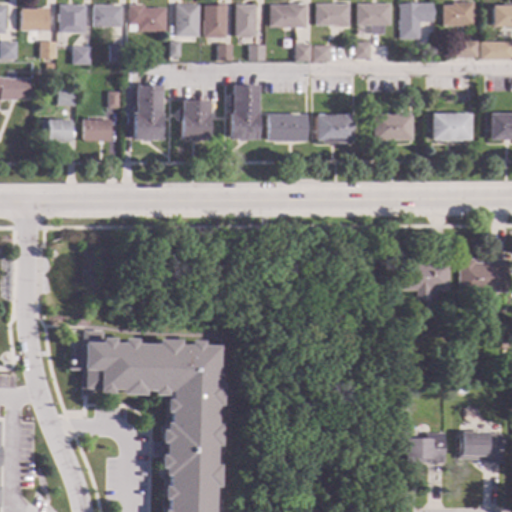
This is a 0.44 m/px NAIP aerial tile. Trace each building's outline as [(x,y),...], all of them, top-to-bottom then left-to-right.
[(469,27),(439,27),(439,7),(449,7),(449,3),(469,3),(469,27)] [(221,38),(200,38),(200,6),(213,6),(213,4),(221,4),(221,38)] [(428,23),(416,24),(416,40),(396,40),(396,4),(428,4),(428,23)] [(302,28),(265,29),(265,7),(283,7),(283,5),(302,5),(302,28)] [(386,27),(379,27),(379,32),(368,32),(368,27),(353,27),(353,5),(386,5),(386,27)] [(82,34),(56,34),(56,7),(82,6),(82,34)] [(118,28),(90,28),(90,6),(117,6),(118,28)] [(140,9),(162,9),(162,33),(134,33),(134,25),(125,25),(125,6),(140,6),(140,9)] [(195,37),(172,37),(171,6),(194,6),(195,37)] [(252,38),(231,38),(231,6),(251,6),(252,38)] [(345,27),(311,27),(311,6),(344,6),(345,27)] [(511,27),(488,27),(488,7),(511,6),(511,27)] [(46,32),(18,32),(18,10),(46,9),(46,32)] [(52,59),(37,59),(37,42),(52,42),(52,59)] [(177,58),(166,58),(166,42),(176,42),(177,58)] [(474,58),(447,58),(447,42),(474,42),(474,58)] [(14,61),(0,61),(0,43),(14,43),(14,61)] [(509,60),(478,61),(478,43),(509,43),(509,60)] [(366,60),(351,60),(351,44),(366,44),(366,60)] [(228,62),(213,62),(213,45),(228,45),(228,62)] [(260,62),(244,62),(244,46),(260,46),(260,62)] [(307,63),(290,63),(290,46),(307,46),(307,63)] [(121,63),(111,63),(111,47),(121,47),(121,63)] [(326,48),(326,63),(309,63),(309,47),(326,48)] [(87,66),(69,66),(69,51),(87,51),(87,66)] [(5,81),(25,81),(25,99),(14,99),(14,101),(0,100),(0,79),(5,79),(5,81)] [(254,141),(238,141),(225,141),(225,114),(227,114),(227,86),(254,86),(254,141)] [(158,141),(142,141),(129,141),(128,114),(131,114),(131,87),(158,87),(158,141)] [(72,107),(54,107),(54,90),(72,89),(72,107)] [(116,109),(106,109),(106,93),(116,93),(116,109)] [(205,141),(190,141),(176,141),(176,115),(178,115),(177,102),(205,101),(205,141)] [(302,142),(262,142),(262,116),(302,115),(302,142)] [(407,141),(386,141),(369,141),(368,115),(406,115),(407,141)] [(466,142),(446,142),(427,142),(427,115),(466,115),(466,142)] [(511,141),(503,141),(485,141),(485,115),(511,115),(511,141)] [(349,142),(342,142),(342,145),(318,145),(318,142),(312,142),(311,116),(348,116),(349,142)] [(66,143),(39,143),(39,121),(66,121),(66,143)] [(108,142),(80,142),(80,121),(108,121),(108,142)] [(505,293),(457,294),(457,260),(472,260),(472,263),(488,263),(488,260),(505,260),(505,293)] [(418,263),(445,263),(445,292),(428,292),(428,303),(414,303),(414,292),(399,292),(399,261),(418,261),(418,263)] [(99,338),(110,338),(110,343),(119,343),(119,338),(132,339),(132,345),(155,345),(155,341),(175,341),(175,345),(188,345),(188,340),(200,340),(200,346),(216,346),(215,383),(218,383),(218,406),(213,406),(213,424),(217,424),(217,447),(211,447),(211,465),(216,465),(216,487),(211,487),(210,511),(159,511),(164,511),(164,499),(159,499),(159,487),(164,487),(164,475),(161,475),(161,469),(157,469),(157,455),(162,455),(162,442),(156,442),(156,429),(162,429),(162,423),(166,423),(166,413),(162,413),(162,399),(166,399),(166,391),(163,391),(163,396),(150,396),(150,391),(140,390),(140,396),(119,396),(119,390),(108,390),(108,394),(95,394),(95,391),(87,391),(88,396),(77,396),(77,371),(64,371),(64,354),(69,354),(69,346),(78,346),(78,332),(99,332),(99,338)] [(507,349),(498,349),(498,338),(507,338),(507,349)] [(409,394),(408,404),(396,403),(397,393),(409,394)] [(485,432),(485,435),(499,435),(498,464),(480,464),(481,461),(456,460),(457,431),(485,432)] [(441,464),(403,464),(403,437),(422,438),(422,434),(442,434),(441,464)]
